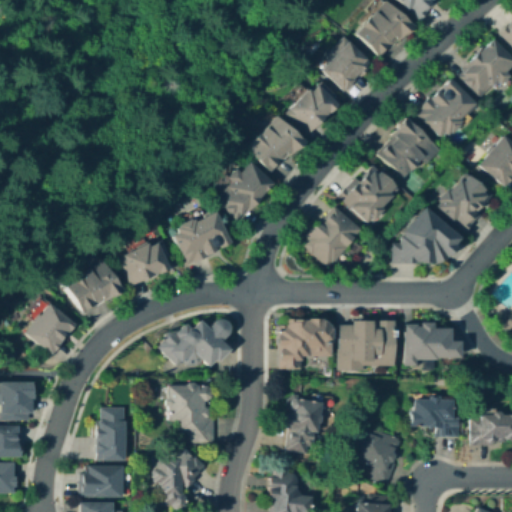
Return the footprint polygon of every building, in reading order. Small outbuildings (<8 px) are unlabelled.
[(432,0),(434,2),(417,19),(398,0),(432,0)] [(404,22),(380,51),(356,32),(380,2),(404,22)] [(511,46),(499,33),(511,20),(511,46)] [(336,40),(364,65),(344,88),(312,61),(315,57),(319,60),(336,40)] [(505,75),(494,86),(489,81),(475,95),(455,75),(488,42),(509,62),(501,71),(505,75)] [(331,104),(303,133),(284,115),(315,82),(327,94),(324,97),(331,104)] [(466,116),(448,134),(442,128),(436,133),(416,112),(445,83),(469,107),(463,113),(466,116)] [(262,116),(268,121),(272,116),(290,133),(289,133),(298,141),(278,163),(269,155),(262,163),(244,148),(260,130),(254,125),(262,116)] [(431,148),(419,162),(414,158),(399,175),(374,154),(401,122),(431,148)] [(511,147),(511,171),(502,183),(478,162),(501,137),(511,147)] [(268,188),(236,221),(214,199),(246,166),(268,188)] [(369,167),(394,191),(364,221),(338,194),(354,178),(360,185),(366,179),(362,175),(369,167)] [(478,212),(462,231),(435,206),(465,173),(485,191),(472,206),(478,212)] [(343,249),(328,266),(302,243),(334,207),(358,229),(341,248),(343,249)] [(414,267),(413,267),(388,263),(388,245),(419,213),(452,245),(446,254),(443,255),(442,258),(440,261),(438,264),(435,266),(433,268),(430,269),(426,270),(423,270),(420,269),(417,268),(414,267)] [(223,244),(187,261),(173,233),(209,215),(223,244)] [(162,268),(129,283),(117,255),(150,241),(162,268)] [(119,291),(83,308),(65,282),(97,262),(119,291)] [(70,324),(63,334),(55,329),(50,337),(56,341),(50,350),(25,334),(44,306),(70,324)] [(203,311),(211,321),(215,318),(216,315),(217,314),(220,313),(222,312),(225,313),(227,314),(229,315),(230,318),(231,321),(230,323),(230,325),(232,327),(224,334),(229,340),(207,359),(202,356),(193,360),(181,360),(179,355),(173,360),(157,343),(184,317),(190,323),(203,311)] [(511,321),(505,331),(494,322),(503,312),(508,316),(511,311),(511,321)] [(386,320),(386,364),(359,364),(359,368),(337,368),(337,325),(351,325),(351,320),(386,320)] [(454,341),(454,358),(431,358),(431,360),(412,360),(412,366),(400,366),(400,324),(413,324),(413,326),(417,326),(417,322),(429,322),(429,328),(446,328),(446,341),(454,341)] [(327,324),(327,355),(297,354),(297,366),(277,366),(278,324),(327,324)] [(26,402),(26,411),(23,411),(23,417),(0,417),(0,383),(26,383),(26,402)] [(212,417),(211,442),(192,441),(192,428),(180,428),(180,416),(167,416),(167,385),(201,385),(201,412),(201,417),(212,417)] [(316,404),(309,444),(303,443),(301,452),(286,449),(290,428),(283,427),(288,399),(316,404)] [(457,417),(457,435),(435,435),(435,428),(410,428),(410,402),(441,402),(441,417),(457,417)] [(507,418),(507,444),(468,444),(468,420),(477,420),(477,410),(492,410),(492,418),(507,418)] [(120,414),(120,458),(99,458),(99,463),(95,463),(96,414),(120,414)] [(0,428),(14,428),(14,457),(0,457),(0,428)] [(393,463),(386,482),(372,476),(375,468),(357,461),(369,429),(394,439),(386,460),(393,463)] [(181,448),(202,466),(185,486),(181,482),(181,503),(178,503),(155,503),(155,487),(162,487),(162,479),(153,479),(153,459),(172,459),(181,448)] [(0,465),(11,465),(11,494),(0,494),(0,465)] [(117,468),(117,493),(77,493),(77,475),(83,475),(83,468),(117,468)] [(303,495),(303,511),(273,511),(273,492),(269,492),(269,477),(290,477),(290,495),(303,495)] [(70,511),(114,511),(115,509),(105,509),(105,500),(70,500),(70,511)] [(388,511),(388,503),(350,501),(349,511),(388,511)]
